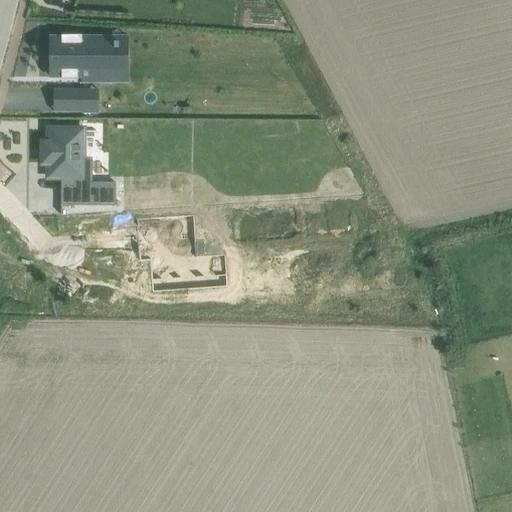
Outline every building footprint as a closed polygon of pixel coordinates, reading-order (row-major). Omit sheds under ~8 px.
[(50,37),(49,37),(49,38),(50,38),(50,65),(51,65),(51,77),(55,77),(83,77),(83,82),(92,82),(92,78),(98,78),(98,77),(116,77),(116,49),(118,49),(118,43),(116,42),(116,37),(82,37),(82,36),(61,36),(61,37),(50,37)] [(95,94),(82,94),(83,112),(83,113),(96,113),(96,112),(95,94)] [(43,144),(43,163),(49,163),(49,177),(61,177),(61,206),(62,206),(115,206),(116,183),(90,183),(90,160),(81,160),(82,131),(49,130),(49,144),(43,144)] [(384,194),(368,195),(371,231),(387,230),(384,194)] [(204,216),(142,221),(143,247),(153,247),(156,289),(239,284),(237,257),(201,259),(200,244),(206,244),(204,216)]
